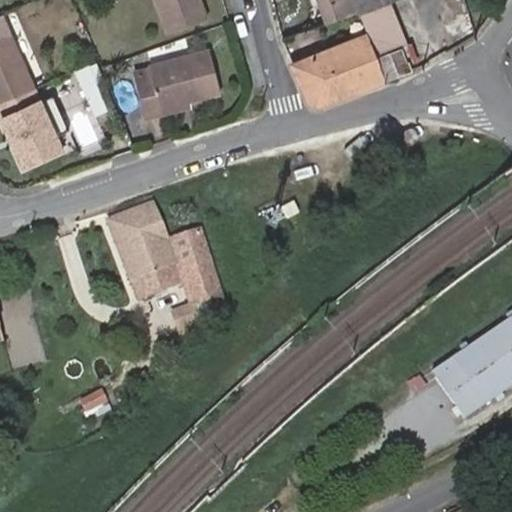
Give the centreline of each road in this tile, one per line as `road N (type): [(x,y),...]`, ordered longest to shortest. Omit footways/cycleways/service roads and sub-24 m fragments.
road 1 (residential): [(0,218),(291,128)]
road 2 (residential): [(339,114),(411,107),(511,121)]
road 3 (residential): [(339,114),(485,66)]
road 4 (residential): [(511,442),(395,511)]
road 5 (residential): [(291,128),(260,0)]
